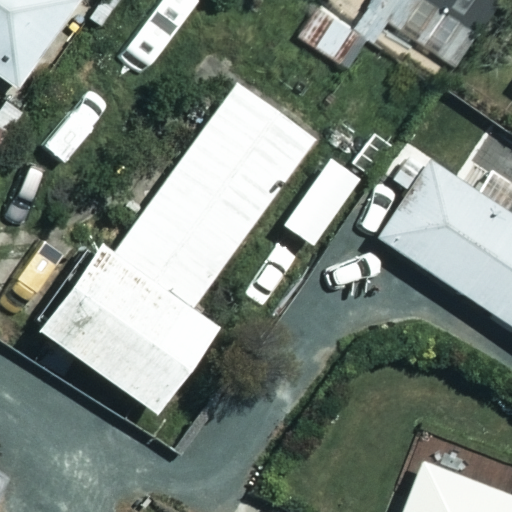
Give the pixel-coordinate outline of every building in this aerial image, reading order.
[(0,0),(0,71),(15,83),(74,0),(0,0)] [(511,0),(401,0),(390,17),(475,73),(511,15),(511,0)] [(94,243),(38,325),(167,413),(228,323),(209,310),(324,142),(237,83),(116,258),(94,243)] [(511,207),(434,154),(380,232),(511,322),(511,207)] [(511,511),(511,487),(432,460),(413,511),(511,511)]
